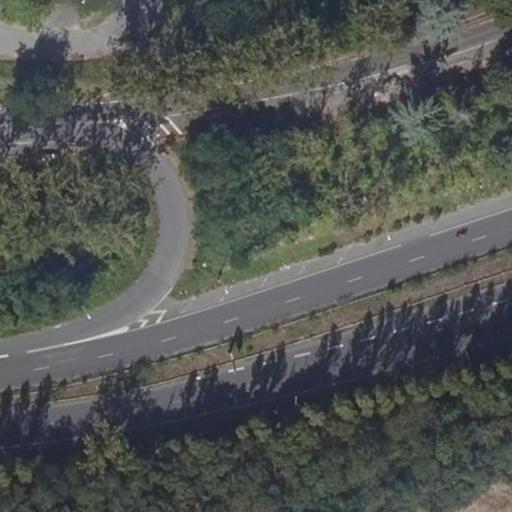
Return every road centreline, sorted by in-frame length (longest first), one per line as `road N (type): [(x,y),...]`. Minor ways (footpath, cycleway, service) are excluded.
road 1 (primary): [(0,430),(242,389),(511,307)]
road 2 (primary): [(511,226),(178,336),(21,365)]
road 3 (unclassified): [(511,23),(322,79),(54,122)]
road 4 (primary): [(54,122),(117,135),(143,154),(167,188),(173,235),(163,273),(138,305),(21,365)]
